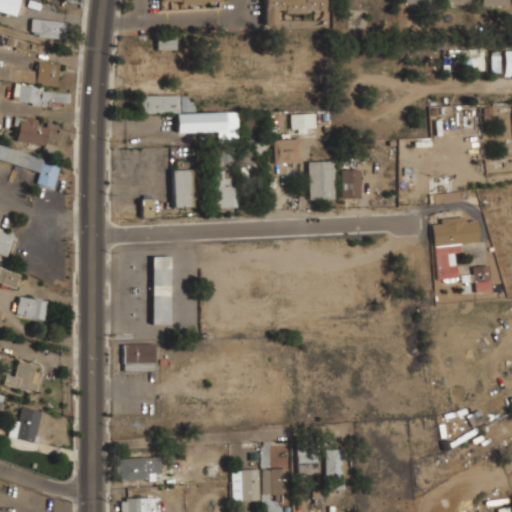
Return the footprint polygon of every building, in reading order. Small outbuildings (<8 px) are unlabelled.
[(0,0),(0,11),(15,16),(19,0),(0,0)] [(322,0),(263,0),(263,24),(275,24),(275,13),(322,13),(322,0)] [(63,20),(30,19),(29,36),(62,37),(63,20)] [(156,36),(156,49),(175,49),(175,36),(156,36)] [(462,48),(462,70),(483,70),(483,48),(462,48)] [(499,72),(499,50),(491,51),(491,73),(499,72)] [(511,75),(511,50),(502,50),(502,75),(511,75)] [(130,73),(153,73),(153,54),(130,54),(130,73)] [(0,77),(15,80),(11,101),(58,108),(59,101),(67,103),(69,91),(55,89),(59,63),(37,60),(36,71),(0,65),(0,77)] [(176,131),(236,130),(236,112),(193,113),(192,94),(140,95),(141,113),(175,113),(176,131)] [(289,114),(289,131),(313,131),(313,114),(289,114)] [(13,140),(45,144),(46,139),(55,140),(58,123),(16,117),(13,140)] [(272,139),(272,162),(298,162),(298,139),(272,139)] [(0,161),(38,170),(35,184),(53,188),(60,161),(0,145),(0,161)] [(308,160),(308,199),(333,199),(333,160),(308,160)] [(171,207),(191,207),(192,167),(172,167),(171,207)] [(339,197),(359,197),(359,168),(339,168),(339,197)] [(231,210),(231,169),(210,169),(210,210),(231,210)] [(151,216),(151,197),(139,197),(139,216),(151,216)] [(478,242),(476,216),(431,220),(436,279),(457,277),(455,254),(461,253),(460,243),(478,242)] [(0,253),(6,255),(13,232),(0,228),(0,253)] [(151,324),(168,324),(168,255),(151,255),(151,324)] [(0,283),(15,288),(20,271),(0,264),(0,283)] [(473,291),(490,290),(488,264),(472,265),(473,291)] [(15,316),(44,319),(46,299),(17,296),(15,316)] [(153,370),(153,342),(121,343),(122,370),(153,370)] [(39,363),(18,360),(15,377),(4,375),(2,386),(35,391),(39,363)] [(20,417),(11,415),(7,437),(35,442),(41,410),(22,406),(20,417)] [(296,475),(317,475),(317,445),(296,445),(296,475)] [(325,482),(340,482),(340,448),(324,448),(325,482)] [(157,456),(116,456),(116,479),(157,479),(157,456)] [(287,494),(287,468),(262,467),(261,511),(274,511),(274,494),(287,494)] [(230,501),(257,501),(257,468),(230,468),(230,501)] [(159,511),(159,497),(119,497),(119,511),(159,511)]
